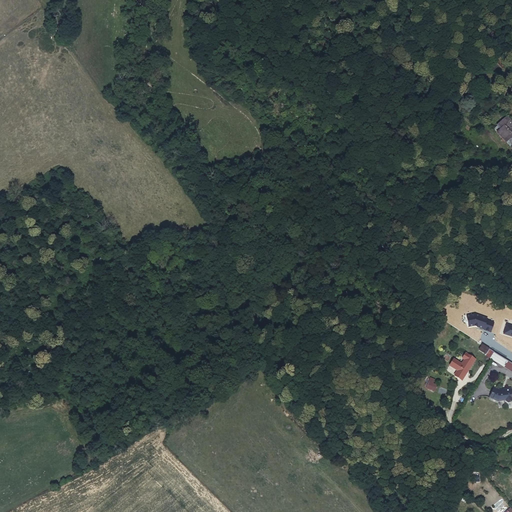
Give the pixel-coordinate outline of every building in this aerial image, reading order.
[(511,121),(508,116),(494,128),(511,148),(511,121)] [(483,329),(490,332),(494,323),(486,320),(487,318),(475,314),(466,316),(468,327),(474,326),(474,325),(477,326),(477,327),(483,329)] [(511,325),(506,324),(503,333),(511,336),(511,325)] [(493,352),(482,345),(479,350),(490,358),(493,352)] [(477,360),(467,354),(464,358),(466,359),(463,364),(461,363),(453,358),(449,364),(457,369),(454,374),(464,380),(477,360)] [(511,363),(497,354),(493,361),(511,372),(511,363)] [(434,380),(430,378),(426,388),(435,391),(437,385),(433,383),(434,380)] [(496,390),(490,387),(486,397),(494,401),(501,399),(501,400),(503,402),(506,402),(507,400),(506,388),(500,389),(500,390),(498,391),(496,391),(496,390)]
